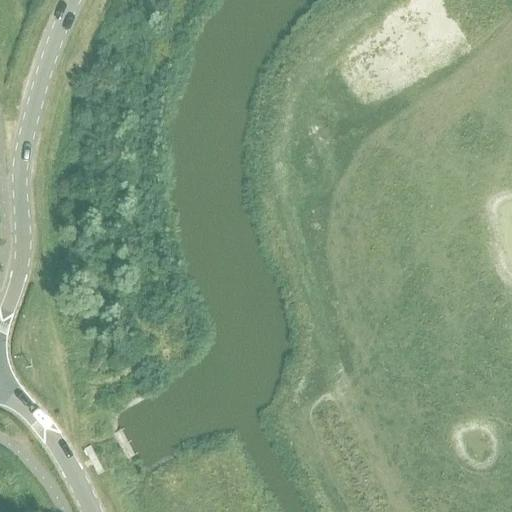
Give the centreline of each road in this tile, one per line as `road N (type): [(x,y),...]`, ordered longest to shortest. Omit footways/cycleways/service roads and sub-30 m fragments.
road 1 (unclassified): [(0,326),(20,263),(22,146),(71,0)]
road 2 (tertiary): [(87,511),(38,421),(0,387)]
